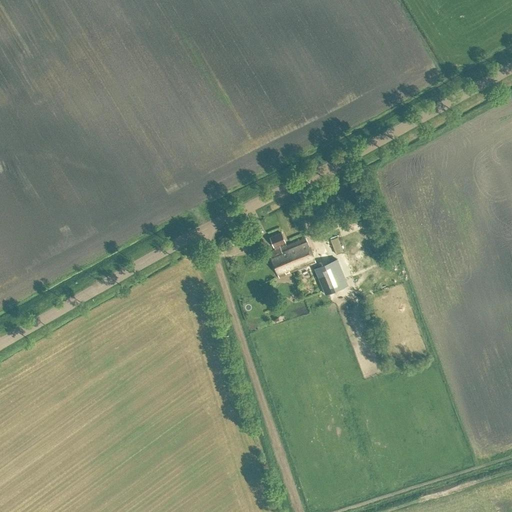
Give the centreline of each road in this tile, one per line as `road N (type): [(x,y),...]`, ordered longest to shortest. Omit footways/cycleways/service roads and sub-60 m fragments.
road 1 (tertiary): [(0,344),(511,67)]
road 2 (track): [(298,511),(206,228)]
